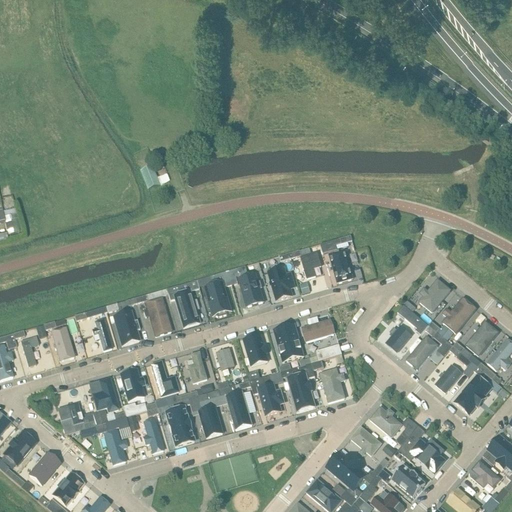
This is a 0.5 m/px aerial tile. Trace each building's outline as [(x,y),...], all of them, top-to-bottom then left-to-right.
[(140,171),(148,190),(160,185),(153,166),(140,171)] [(341,240),(320,246),(323,255),(337,251),(337,250),(336,246),(347,243),(352,241),(351,237),(341,240)] [(365,250),(355,253),(357,262),(367,260),(365,250)] [(345,252),(329,257),(338,286),(353,281),(345,252)] [(316,279),(314,271),(323,269),(319,254),(301,259),(308,282),(316,279)] [(246,267),(228,273),(231,285),(238,283),(236,276),(247,273),(246,267)] [(283,269),(268,274),(276,301),(288,298),(287,292),(290,291),(294,289),(289,274),(285,276),(283,269)] [(211,278),(197,282),(199,287),(224,280),(226,286),(231,285),(228,273),(211,278)] [(264,302),(256,274),(239,279),(247,307),(264,302)] [(452,290),(439,279),(429,292),(425,288),(420,294),(424,298),(420,302),(433,313),(452,290)] [(197,282),(166,291),(167,294),(168,296),(169,296),(170,302),(174,301),(173,294),(190,289),(190,290),(191,290),(192,292),(199,290),(199,287),(197,282)] [(224,282),(205,288),(214,318),(233,313),(224,282)] [(307,284),(300,286),(303,296),(310,294),(307,284)] [(174,301),(183,330),(200,325),(196,312),(199,311),(196,301),(194,302),(190,290),(190,289),(173,294),(174,301)] [(136,300),(137,303),(167,294),(166,291),(136,300)] [(147,311),(143,312),(145,319),(149,318),(149,317),(155,338),(171,333),(161,300),(145,305),(147,310),(147,311)] [(476,310),(464,300),(454,312),(450,309),(445,315),(448,318),(444,323),(456,334),(476,310)] [(407,303),(404,307),(412,314),(415,310),(407,303)] [(404,307),(397,314),(416,331),(415,333),(420,337),(428,327),(412,314),(404,307)] [(100,310),(85,314),(86,318),(101,314),(100,310)] [(114,321),(121,346),(131,343),(140,341),(137,332),(140,331),(137,322),(134,322),(132,312),(113,318),(114,321)] [(310,328),(302,330),(306,344),(334,336),(329,322),(319,325),(317,319),(308,322),(310,328)] [(65,320),(43,326),(45,330),(45,332),(66,326),(65,320)] [(97,331),(92,332),(94,337),(95,342),(100,341),(103,353),(112,351),(103,321),(95,324),(97,331)] [(432,324),(429,328),(436,334),(439,330),(432,324)] [(478,333),(466,347),(478,357),(498,334),(485,324),(481,330),(478,328),(476,331),(478,333)] [(43,326),(36,329),(39,339),(46,337),(45,330),(43,326)] [(304,358),(295,326),(274,332),(283,364),(304,358)] [(429,328),(425,331),(443,346),(438,353),(444,358),(453,348),(436,334),(429,328)] [(398,355),(412,338),(401,329),(387,346),(398,355)] [(59,361),(67,359),(73,357),(65,330),(51,334),(59,361)] [(13,335),(0,339),(0,348),(4,348),(6,355),(9,354),(8,351),(16,348),(14,340),(13,335)] [(260,337),(244,342),(252,369),(268,364),(260,337)] [(31,349),(38,347),(36,338),(20,343),(27,368),(36,365),(34,359),(32,354),(31,349)] [(418,370),(437,346),(427,338),(408,361),(418,370)] [(497,372),(501,366),(506,370),(511,365),(511,363),(511,362),(509,359),(507,362),(506,361),(511,353),(511,343),(509,341),(489,365),(497,372)] [(457,344),(453,348),(461,355),(465,350),(457,344)] [(338,346),(315,353),(318,362),(320,362),(335,358),(341,356),(340,353),(338,347),(338,346)] [(4,348),(0,348),(0,382),(13,379),(8,364),(12,363),(12,361),(9,354),(6,355),(4,348)] [(453,348),(450,352),(458,359),(461,355),(453,348)] [(230,350),(217,354),(218,360),(221,368),(222,372),(235,368),(230,350)] [(465,350),(461,355),(468,361),(472,356),(465,350)] [(188,367),(187,367),(193,385),(208,380),(200,353),(191,355),(193,361),(194,365),(188,367)] [(468,368),(472,364),(468,361),(461,355),(458,359),(457,359),(468,368)] [(305,366),(310,365),(312,364),(310,359),(309,360),(300,362),(302,367),(305,366)] [(312,364),(310,365),(313,374),(323,370),(320,362),(318,362),(312,364)] [(161,364),(150,367),(160,401),(179,395),(174,379),(166,381),(161,364)] [(477,368),(486,375),(492,381),(498,385),(501,382),(496,377),(481,364),(477,368)] [(290,365),(279,368),(281,373),(291,370),(290,365)] [(310,365),(305,366),(307,372),(309,380),(314,378),(313,374),(310,365)] [(281,373),(279,374),(281,380),(307,372),(305,366),(302,367),(297,369),(291,370),(281,373)] [(441,380),(436,387),(446,396),(462,377),(452,367),(444,376),(442,374),(439,378),(441,380)] [(474,373),(482,380),(486,375),(477,368),(474,373)] [(338,370),(321,374),(330,405),(347,400),(342,384),(340,376),(338,370)] [(137,371),(120,376),(128,404),(145,399),(142,389),(139,381),(137,371)] [(257,372),(246,375),(247,377),(248,382),(249,383),(259,380),(257,372)] [(306,374),(287,379),(297,414),(316,409),(312,394),(313,394),(310,383),(309,383),(306,374)] [(270,386),(268,377),(259,380),(249,383),(250,388),(252,396),(258,395),(265,419),(281,413),(279,407),(284,406),(280,392),(275,393),(272,385),(270,386)] [(488,386),(477,377),(455,404),(469,416),(477,407),(478,408),(486,399),(484,398),(491,390),(492,389),(488,386)] [(102,393),(92,396),(96,408),(97,412),(107,409),(108,415),(118,412),(117,406),(109,380),(99,383),(102,393)] [(488,386),(492,389),(491,390),(497,394),(502,389),(498,385),(492,381),(488,386)] [(249,383),(239,386),(240,391),(250,388),(249,383)] [(202,395),(214,391),(212,385),(200,389),(201,392),(202,395)] [(229,389),(218,392),(220,398),(226,397),(237,393),(236,392),(235,387),(232,388),(229,389)] [(196,392),(186,396),(187,401),(198,398),(196,392)] [(220,398),(218,392),(198,398),(187,401),(189,407),(191,414),(202,411),(200,404),(220,398)] [(254,427),(244,393),(226,398),(236,431),(254,427)] [(164,400),(154,403),(155,404),(156,410),(166,407),(178,404),(176,398),(175,396),(164,400)] [(186,396),(176,398),(178,404),(187,401),(186,396)] [(178,404),(166,407),(168,413),(189,407),(187,401),(178,404)] [(145,407),(145,405),(135,407),(135,404),(123,408),(127,418),(147,413),(145,407)] [(155,404),(145,407),(147,413),(156,410),(155,404)] [(68,409),(57,412),(60,423),(63,423),(71,420),(73,428),(83,425),(81,417),(78,405),(68,408),(68,409)] [(184,409),(164,415),(175,450),(195,444),(184,409)] [(215,409),(199,414),(207,440),(223,435),(215,409)] [(379,409),(369,422),(391,441),(402,428),(391,419),(386,415),(379,409)] [(103,410),(92,414),(95,425),(106,422),(103,410)] [(156,410),(147,413),(149,418),(158,415),(156,410)] [(124,413),(114,416),(116,422),(126,419),(124,413)] [(0,437),(11,424),(3,417),(0,414),(0,437)] [(91,414),(81,417),(83,425),(85,431),(90,429),(95,428),(91,414)] [(137,425),(136,423),(135,418),(134,417),(127,419),(129,428),(137,425)] [(108,424),(95,428),(97,434),(97,435),(118,429),(119,431),(129,428),(126,419),(116,422),(108,424)] [(392,442),(389,445),(398,452),(418,428),(407,419),(402,426),(405,428),(392,443),(392,442)] [(63,423),(60,423),(64,437),(85,431),(83,425),(73,428),(71,420),(63,423)] [(148,438),(143,440),(145,449),(149,447),(152,456),(163,453),(154,421),(144,424),(148,438)] [(371,460),(382,446),(360,428),(349,442),(361,451),(358,455),(363,458),(365,455),(371,460)] [(424,434),(424,433),(418,428),(398,452),(397,453),(404,458),(405,457),(419,440),(424,434)] [(116,433),(104,436),(113,468),(125,464),(122,453),(127,451),(125,443),(120,445),(116,433)] [(17,467),(35,445),(22,434),(14,443),(13,442),(9,447),(10,448),(4,456),(17,467)] [(488,450),(498,459),(495,463),(505,471),(508,467),(511,470),(511,447),(499,437),(488,450)] [(419,440),(405,457),(411,462),(414,458),(434,476),(445,462),(440,458),(426,447),(419,440)] [(388,447),(383,453),(391,459),(395,453),(388,447)] [(367,475),(340,453),(326,470),(350,490),(352,492),(355,489),(367,475)] [(397,453),(394,457),(400,462),(404,458),(397,453)] [(61,465),(47,454),(28,477),(42,488),(61,465)] [(384,460),(373,473),(377,476),(382,471),(389,463),(384,460)] [(0,470),(4,474),(9,469),(0,462),(0,461),(0,470)] [(483,490),(488,485),(493,489),(500,481),(479,464),(472,472),(470,475),(470,479),(475,483),(483,490)] [(393,479),(391,481),(394,483),(414,500),(417,495),(418,496),(423,491),(422,490),(426,485),(418,479),(418,478),(412,473),(412,474),(403,467),(393,479)] [(16,478),(9,471),(5,475),(13,482),(16,478)] [(387,486),(391,481),(393,479),(382,471),(377,476),(377,477),(381,481),(387,486)] [(84,485),(71,474),(65,482),(63,480),(58,487),(59,488),(53,496),(66,507),(72,500),(73,500),(79,492),(78,492),(84,485)] [(362,494),(356,502),(362,507),(366,502),(367,503),(377,490),(375,488),(381,481),(377,477),(370,486),(362,494)] [(16,478),(13,482),(27,494),(32,488),(25,483),(24,484),(16,478)] [(340,499),(317,479),(306,493),(328,511),(334,511),(343,501),(340,499)] [(350,490),(346,494),(356,502),(362,494),(355,489),(352,492),(350,490)] [(504,489),(495,500),(500,504),(509,493),(505,490),(504,489)] [(457,491),(447,503),(458,511),(475,511),(479,509),(457,491)] [(346,504),(339,511),(347,511),(356,502),(346,494),(346,493),(340,499),(343,501),(346,504)] [(379,496),(372,505),(380,511),(402,511),(404,510),(404,508),(398,502),(390,495),(389,496),(385,501),(379,496)] [(81,511),(104,511),(109,506),(100,497),(89,510),(85,507),(81,511)] [(492,497),(487,504),(495,510),(500,504),(495,500),(492,497)] [(45,509),(49,504),(41,498),(37,503),(45,509)] [(62,511),(51,502),(49,504),(45,509),(48,511),(62,511)] [(356,502),(347,511),(358,511),(361,509),(362,507),(356,502)] [(362,507),(361,509),(364,511),(368,511),(373,507),(367,503),(366,502),(362,507)] [(308,511),(298,503),(290,511),(308,511)]
